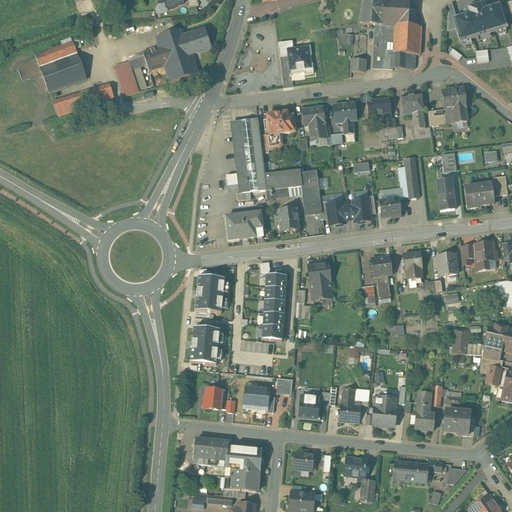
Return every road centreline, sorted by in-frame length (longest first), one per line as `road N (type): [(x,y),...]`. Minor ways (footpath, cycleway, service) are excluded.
road 1 (residential): [(170,261),(511,220)]
road 2 (unknown): [(241,255),(235,354),(272,360),(288,351),(294,248)]
road 3 (residential): [(208,102),(436,75)]
road 4 (residential): [(477,452),(278,435)]
road 5 (secondary): [(146,224),(208,102)]
road 6 (secondary): [(162,424),(158,343),(145,291)]
road 7 (residential): [(80,121),(158,103),(208,102)]
road 8 (secondary): [(105,239),(0,178)]
